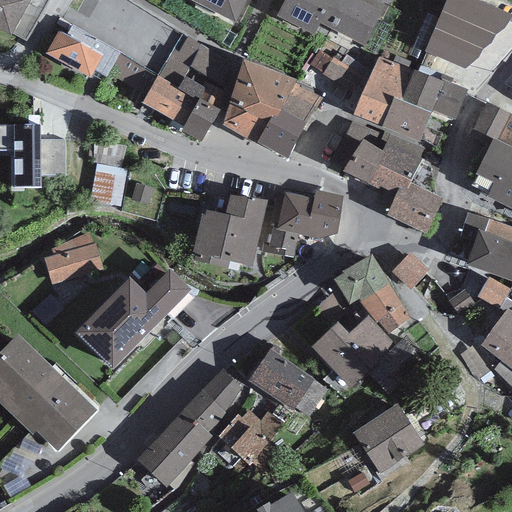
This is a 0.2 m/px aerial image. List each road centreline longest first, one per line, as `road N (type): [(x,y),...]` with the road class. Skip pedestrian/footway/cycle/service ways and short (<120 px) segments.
road 1 (residential): [(32,511),(105,463),(219,355),(373,233)]
road 2 (residential): [(0,73),(204,159),(349,195),(373,233)]
road 3 (residential): [(373,233),(429,240),(441,232),(464,116),(479,85),(511,52)]
road 4 (unknown): [(456,149),(233,58)]
